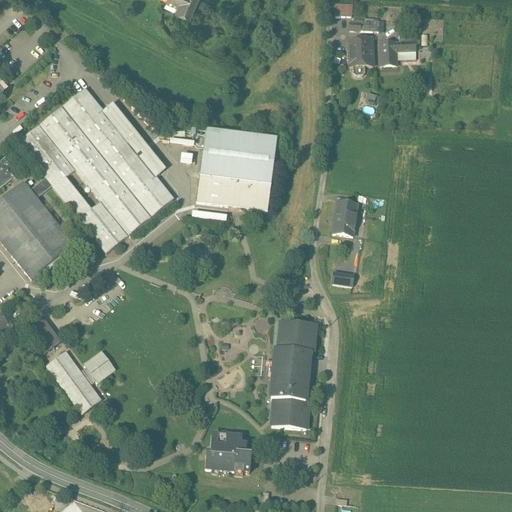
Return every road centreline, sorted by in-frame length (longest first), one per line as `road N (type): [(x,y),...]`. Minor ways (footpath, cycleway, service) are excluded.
road 1 (residential): [(321,511),(336,332),(312,251),(325,127),(322,0)]
road 2 (tertiary): [(0,441),(37,468),(142,511)]
